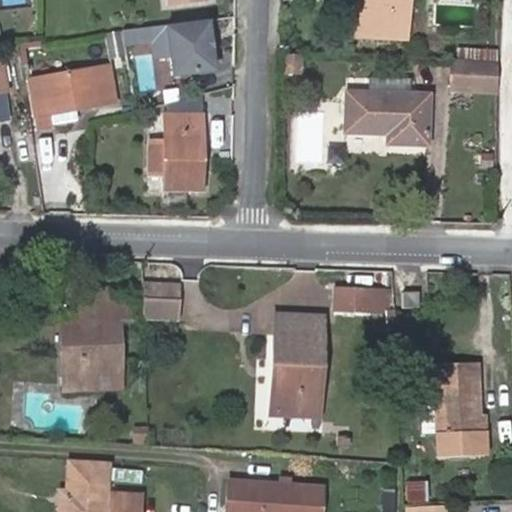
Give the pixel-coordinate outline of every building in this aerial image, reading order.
[(372,1),(371,36),(406,38),(406,0),(357,0),(358,1),(372,1)] [(356,35),(371,36),(372,1),(358,1),(356,35)] [(183,48),(181,24),(145,29),(148,53),(183,48)] [(145,29),(134,30),(137,54),(148,53),(145,29)] [(127,54),(123,31),(106,33),(110,58),(127,54)] [(183,48),(148,53),(151,75),(186,71),(183,48)] [(457,61),(496,63),(496,50),(458,49),(457,61)] [(284,71),(296,72),(295,59),(284,59),(284,71)] [(450,90),(498,93),(499,63),(496,63),(457,61),(452,61),(450,90)] [(108,66),(42,77),(50,124),(74,120),(73,108),(114,102),(108,66)] [(29,80),(34,126),(50,124),(42,77),(29,80)] [(370,81),(370,94),(387,95),(409,95),(409,82),(370,81)] [(427,144),(428,96),(409,95),(387,95),(370,94),(347,93),(345,131),(387,134),(387,143),(427,144)] [(166,115),(166,140),(165,171),(165,189),(201,190),(201,130),(191,130),(191,115),(166,115)] [(201,116),(191,115),(191,130),(201,130),(201,116)] [(165,171),(166,140),(151,140),(151,170),(165,171)] [(492,154),(482,154),(482,164),(492,164),(492,154)] [(141,283),(141,298),(176,300),(177,284),(141,283)] [(333,310),(371,311),(372,291),(334,289),(333,310)] [(391,312),(389,291),(372,291),(371,311),(391,312)] [(402,307),(418,306),(417,293),(402,294),(402,307)] [(176,300),(141,298),(143,319),(176,321),(176,300)] [(92,389),(91,377),(91,370),(119,369),(116,301),(86,301),(87,321),(77,321),(68,321),(69,349),(61,349),(63,391),(92,389)] [(78,301),(77,321),(87,321),(86,301),(78,301)] [(280,370),(278,412),(316,413),(319,321),(277,319),(275,370),(280,370)] [(59,321),(61,349),(69,349),(68,321),(59,321)] [(484,431),(483,418),(478,418),(475,363),(433,365),(436,433),(484,431)] [(147,431),(135,430),(134,445),(148,446),(147,431)] [(473,450),(473,440),(445,439),(444,449),(473,450)] [(67,506),(58,506),(57,511),(104,511),(105,495),(107,466),(69,462),(67,491),(67,506)] [(319,511),(321,487),(228,481),(225,511),(319,511)] [(406,481),(406,503),(428,504),(428,481),(406,481)] [(59,491),(58,506),(67,506),(67,491),(59,491)] [(105,495),(104,511),(141,511),(142,497),(105,495)]
